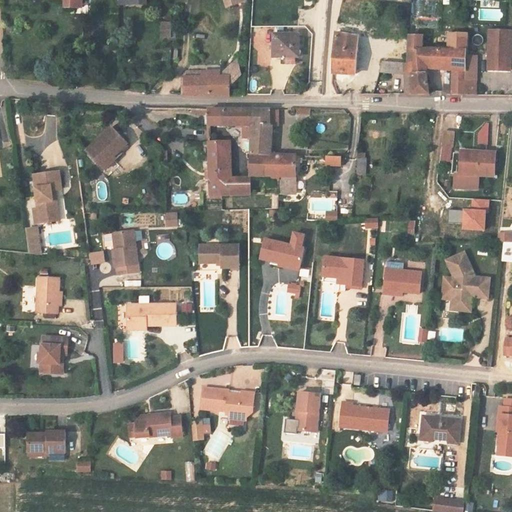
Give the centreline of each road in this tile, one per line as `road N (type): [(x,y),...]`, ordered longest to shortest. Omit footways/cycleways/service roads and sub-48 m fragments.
road 1 (residential): [(0,410),(116,405),(195,370),(253,358),(511,382)]
road 2 (residential): [(0,93),(511,106)]
road 3 (unknown): [(116,405),(103,372),(90,272)]
